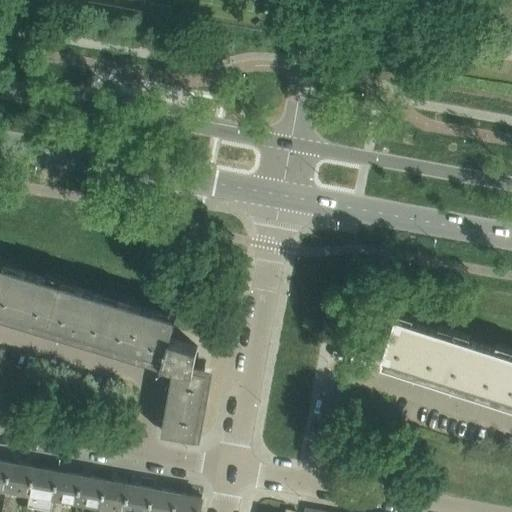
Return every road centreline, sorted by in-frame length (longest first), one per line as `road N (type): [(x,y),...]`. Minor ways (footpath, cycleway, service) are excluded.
road 1 (secondary): [(289,143),(0,88)]
road 2 (secondary): [(0,143),(280,194)]
road 3 (unclassified): [(312,481),(329,395),(352,376),(511,427)]
road 4 (unclassified): [(230,466),(280,194)]
road 5 (secondary): [(280,194),(511,236)]
road 6 (secondary): [(511,184),(289,143)]
road 7 (unclassified): [(140,451),(152,400),(132,374),(0,335)]
road 8 (unclassified): [(478,511),(312,481)]
road 9 (unclassified): [(140,451),(0,426)]
road 10 (unclassified): [(450,41),(313,15)]
road 11 (unclassified): [(289,143),(313,15)]
